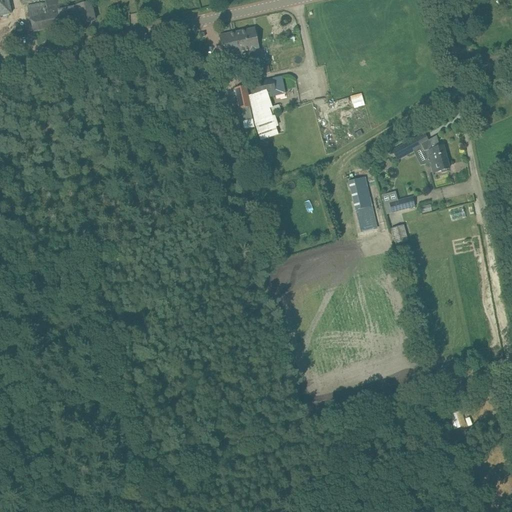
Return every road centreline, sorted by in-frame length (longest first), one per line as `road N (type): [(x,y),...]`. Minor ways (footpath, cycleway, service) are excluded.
road 1 (unclassified): [(0,66),(296,0)]
road 2 (unclassified): [(486,228),(443,0)]
road 3 (track): [(511,360),(486,228)]
